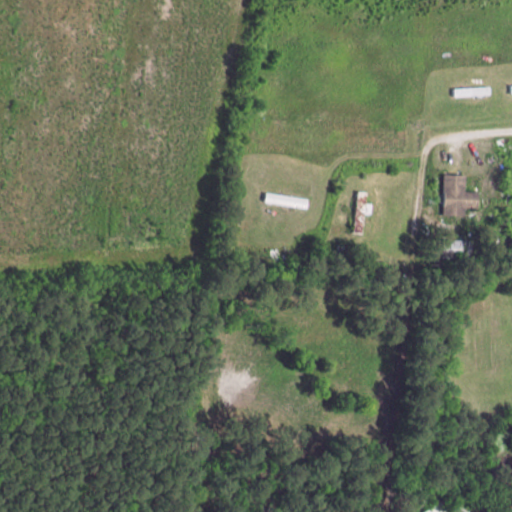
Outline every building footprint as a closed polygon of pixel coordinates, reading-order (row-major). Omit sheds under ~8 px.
[(451,86),(451,94),(487,94),(487,86),(451,86)] [(439,214),(461,215),(462,206),(475,206),(475,190),(462,190),(463,173),(440,173),(439,214)] [(262,199),(304,208),(305,199),(264,190),(262,199)] [(364,190),(353,190),(353,231),(364,231),(364,190)] [(438,257),(460,257),(460,238),(438,238),(438,257)]
